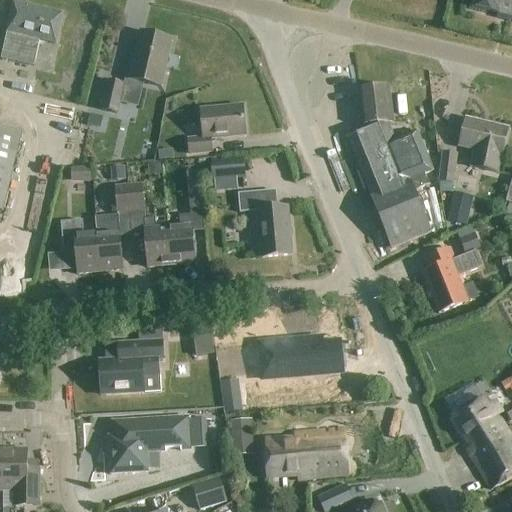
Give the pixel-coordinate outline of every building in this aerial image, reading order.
[(511,16),(511,0),(472,0),(471,9),(508,18),(509,15),(511,16)] [(55,46),(61,16),(12,5),(0,61),(33,68),(38,43),(55,46)] [(160,91),(171,43),(138,35),(131,66),(127,65),(123,83),(160,91)] [(117,116),(124,85),(107,82),(100,112),(117,116)] [(360,128),(392,124),(388,88),(356,92),(360,128)] [(187,156),(210,154),(209,140),(243,137),(241,108),(200,111),(202,139),(185,141),(187,156)] [(102,115),(90,113),(87,125),(100,128),(102,115)] [(501,156),(507,131),(465,121),(459,149),(473,152),(470,168),(495,174),(499,156),(501,156)] [(393,142),(387,126),(346,142),(388,249),(429,233),(412,189),(428,183),(423,171),(427,170),(413,134),(393,142)] [(0,213),(2,214),(22,134),(0,129),(0,213)] [(454,186),(457,156),(441,154),(438,184),(454,186)] [(212,183),(246,181),(244,161),(210,164),(212,183)] [(71,183),(89,183),(89,170),(71,171),(71,183)] [(187,192),(189,218),(201,217),(199,191),(198,176),(186,177),(187,191),(187,192)] [(126,187),(129,215),(144,214),(142,185),(126,187)] [(129,215),(126,187),(113,188),(115,216),(129,215)] [(269,211),(268,193),(236,196),(237,215),(255,213),(260,260),(289,257),(285,209),(269,211)] [(452,195),(446,224),(466,228),(472,199),(452,195)] [(179,230),(165,231),(169,268),(193,266),(189,218),(178,219),(179,230)] [(108,236),(95,237),(98,275),(120,273),(116,221),(107,222),(108,236)] [(169,268),(165,231),(154,232),(154,222),(143,222),(148,270),(169,268)] [(98,275),(95,237),(82,238),(81,224),(60,226),(62,253),(74,252),(76,277),(98,275)] [(473,235),(459,241),(465,255),(479,249),(473,235)] [(439,317),(466,306),(449,265),(453,263),(448,250),(423,260),(428,273),(422,276),(439,317)] [(207,324),(191,326),(196,359),(212,356),(207,324)] [(322,372),(339,371),(337,347),(320,348),(319,342),(258,347),(261,383),(281,381),(280,369),(304,368),(305,380),(322,378),(322,372)] [(161,343),(127,345),(118,346),(118,362),(97,363),(98,381),(102,381),(102,398),(158,395),(157,363),(162,363),(161,343)] [(344,384),(324,383),(324,395),(344,395),(344,384)] [(238,398),(223,399),(224,414),(239,413),(238,398)] [(484,407),(481,401),(448,417),(465,445),(461,447),(488,491),(511,478),(511,446),(495,417),(499,414),(492,403),(484,407)] [(188,453),(188,450),(202,449),(201,422),(187,423),(186,420),(112,424),(113,439),(107,439),(109,477),(147,475),(146,455),(188,453)] [(345,477),(342,431),(292,434),(293,444),(263,445),(264,477),(294,475),(295,481),(345,477)] [(252,434),(231,435),(232,457),(253,456),(252,434)] [(2,453),(2,493),(14,493),(14,508),(37,508),(37,483),(38,462),(25,462),(25,453),(2,453)] [(197,511),(198,511),(226,504),(220,483),(192,491),(197,511)] [(184,511),(180,488),(158,493),(160,504),(176,501),(177,509),(166,511),(165,511),(184,511)] [(335,492),(318,500),(323,511),(332,511),(351,503),(344,488),(335,492)]
